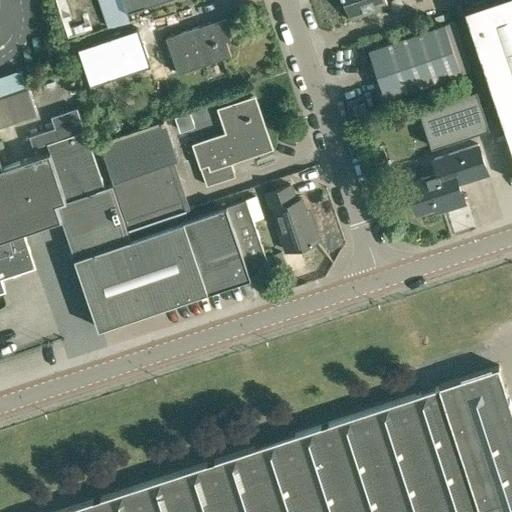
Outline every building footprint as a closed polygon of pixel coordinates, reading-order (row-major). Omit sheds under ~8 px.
[(123,0),(127,11),(158,0),(123,0)] [(343,0),(350,19),(389,6),(386,0),(343,0)] [(409,0),(396,0),(399,9),(411,5),(409,0)] [(511,0),(489,0),(465,8),(511,149),(511,0)] [(232,38),(226,20),(206,27),(205,24),(168,36),(180,73),(232,56),(227,40),(232,38)] [(450,37),(445,22),(369,48),(386,98),(462,73),(456,55),(464,53),(458,35),(450,37)] [(114,37),(81,48),(93,84),(152,64),(146,45),(119,54),(114,37)] [(105,107),(115,104),(109,86),(99,89),(105,107)] [(184,221),(184,220),(131,238),(113,184),(105,186),(78,106),(51,115),(54,126),(29,135),(33,147),(47,142),(50,150),(2,167),(0,161),(0,127),(38,114),(29,88),(0,97),(0,292),(6,291),(4,286),(5,286),(2,278),(36,267),(24,231),(62,218),(99,327),(209,290),(209,289),(271,268),(247,199),(184,221)] [(418,108),(431,146),(489,127),(476,89),(418,108)] [(208,185),(237,176),(232,162),(274,148),(256,96),(219,109),(227,132),(193,143),(208,185)] [(180,131),(195,126),(190,111),(175,115),(180,131)] [(164,118),(99,140),(113,181),(129,229),(190,208),(173,160),(178,158),(164,118)] [(437,212),(465,203),(459,183),(488,174),(478,144),(433,159),(438,173),(407,183),(417,213),(435,207),(437,212)] [(296,199),(292,184),(268,192),(288,250),(320,239),(314,221),(311,222),(302,197),(296,199)] [(255,200),(262,224),(274,220),(267,197),(255,200)] [(30,354),(34,375),(78,366),(73,345),(30,354)] [(511,511),(511,399),(501,365),(439,385),(439,386),(52,511),(511,511)]
